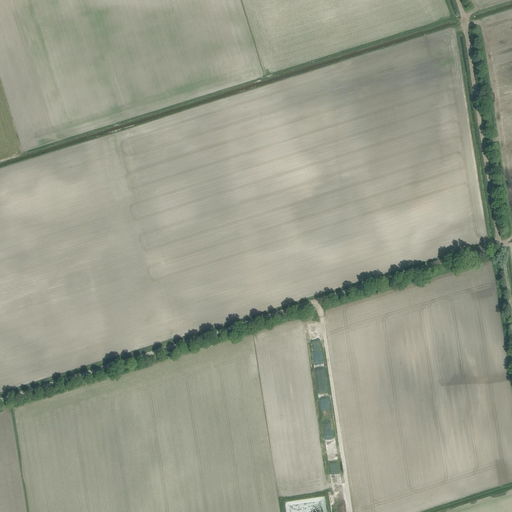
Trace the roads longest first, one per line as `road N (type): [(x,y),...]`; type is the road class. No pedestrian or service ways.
road 1 (track): [(511,335),(455,0)]
road 2 (unclassified): [(0,401),(318,301)]
road 3 (track): [(350,511),(318,301)]
road 4 (track): [(498,245),(318,301)]
